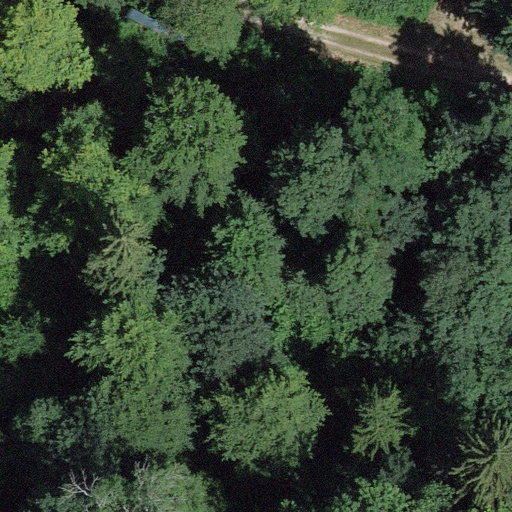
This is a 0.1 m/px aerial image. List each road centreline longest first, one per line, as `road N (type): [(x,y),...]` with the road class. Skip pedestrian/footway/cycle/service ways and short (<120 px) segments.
road 1 (track): [(176,456),(371,50)]
road 2 (track): [(189,0),(511,91)]
